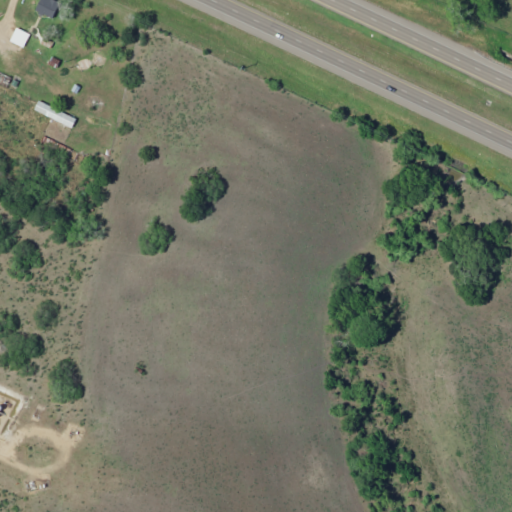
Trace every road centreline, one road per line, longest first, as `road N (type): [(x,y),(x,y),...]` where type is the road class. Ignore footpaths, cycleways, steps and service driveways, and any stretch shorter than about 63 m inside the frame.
road 1 (trunk): [(213,0),(511,144)]
road 2 (trunk): [(511,82),(346,0)]
